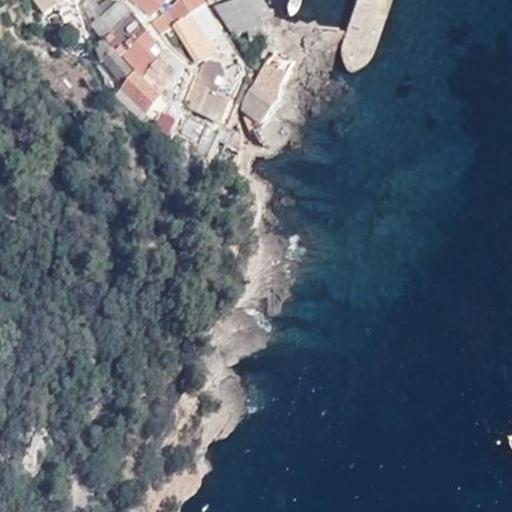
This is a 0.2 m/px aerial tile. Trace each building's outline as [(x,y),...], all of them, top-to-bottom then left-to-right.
[(39,0),(46,13),(68,1),(67,0),(39,0)] [(170,0),(157,0),(156,0),(125,0),(126,0),(151,21),(167,6),(170,0)] [(200,0),(191,0),(154,27),(161,37),(173,29),(197,68),(216,59),(194,18),(206,11),(200,0)] [(255,11),(260,21),(269,18),(260,1),(251,3),(255,11)] [(92,30),(104,20),(89,3),(82,6),(92,30)] [(263,31),(260,21),(255,11),(251,3),(244,4),(219,9),(217,13),(229,37),(246,33),(249,49),(264,47),(261,31),(263,31)] [(123,7),(104,20),(92,30),(103,45),(105,42),(118,57),(138,42),(145,36),(123,7)] [(160,57),(145,36),(138,42),(121,60),(141,80),(160,57)] [(101,64),(111,55),(104,45),(95,53),(101,64)] [(132,78),(111,55),(101,64),(122,86),(132,78)] [(161,59),(142,83),(163,101),(160,103),(134,78),(115,96),(140,121),(164,138),(178,112),(171,108),(178,96),(173,91),(184,75),(161,59)] [(216,95),(224,81),(220,71),(210,66),(201,70),(192,86),(194,87),(186,104),(222,122),(231,104),(229,102),(216,95)] [(284,79),(265,68),(243,101),(240,110),(259,126),(274,107),(277,90),(284,79)] [(237,87),(224,81),(216,95),(229,102),(237,87)] [(217,142),(224,130),(190,110),(172,142),(206,161),(217,142)] [(231,134),(224,130),(217,142),(223,147),(231,134)]
